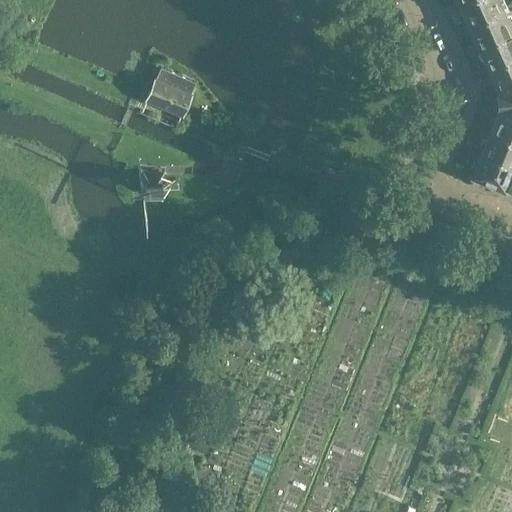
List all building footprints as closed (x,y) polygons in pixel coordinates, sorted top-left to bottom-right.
[(500,0),(461,0),(464,7),(462,10),(465,16),(469,16),(470,19),(503,5),(500,0)] [(511,25),(503,5),(470,19),(474,29),(472,32),(475,37),(478,38),(480,41),(511,26),(511,25)] [(511,26),(480,41),(484,51),(482,53),(484,59),(488,59),(489,63),(511,53),(511,26)] [(511,53),(489,63),(493,72),(491,75),(493,81),(497,81),(498,83),(498,85),(511,78),(511,53)] [(180,113),(194,81),(160,66),(156,77),(155,77),(145,99),(180,113)] [(511,78),(498,85),(499,94),(496,95),(497,101),(499,102),(500,105),(499,106),(511,111),(511,78)] [(492,124),(490,129),(511,138),(511,111),(499,106),(495,115),(492,115),(489,121),(492,124)] [(482,146),(480,150),(511,163),(511,138),(490,129),(486,137),(482,138),(480,143),(482,146)] [(246,150),(232,144),(229,155),(243,161),(246,150)] [(473,167),(471,171),(492,179),(493,183),(499,185),(501,183),(506,185),(504,188),(511,191),(511,163),(480,150),(477,159),(474,159),(472,165),(473,167)] [(230,163),(221,184),(233,189),(242,168),(230,163)] [(141,169),(139,192),(162,193),(164,170),(141,169)] [(211,422),(208,420),(201,418),(200,422),(198,425),(199,426),(208,429),(209,429),(211,422)]
